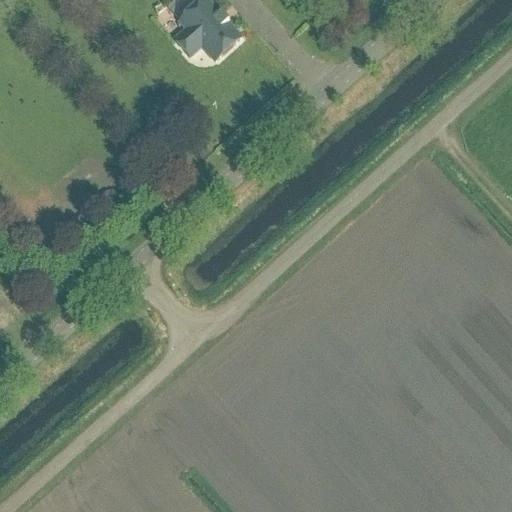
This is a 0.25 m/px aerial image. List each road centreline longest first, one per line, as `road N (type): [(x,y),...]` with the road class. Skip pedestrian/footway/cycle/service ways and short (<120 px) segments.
road 1 (unclassified): [(194,341),(511,57)]
road 2 (tertiary): [(129,268),(431,0)]
road 3 (unclassified): [(4,511),(194,341)]
road 4 (tertiary): [(0,384),(129,268)]
